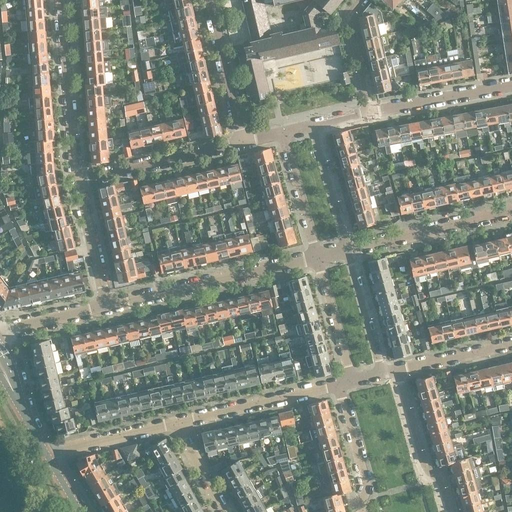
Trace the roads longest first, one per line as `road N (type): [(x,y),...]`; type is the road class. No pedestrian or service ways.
road 1 (residential): [(108,305),(317,255)]
road 2 (residential): [(76,181),(59,0)]
road 3 (residential): [(173,424),(338,384)]
road 4 (residential): [(346,248),(511,210)]
road 5 (residential): [(76,181),(239,142)]
road 6 (residential): [(446,511),(438,483),(422,470),(395,370)]
road 7 (residential): [(239,142),(206,0)]
road 8 (residential): [(369,113),(511,85)]
road 9 (residential): [(361,511),(366,486),(338,384)]
road 10 (residential): [(45,452),(173,424)]
road 11 (residential): [(351,381),(317,255)]
road 12 (residential): [(378,374),(346,248)]
road 13 (residential): [(108,305),(76,181)]
road 14 (residential): [(317,255),(284,132)]
road 15 (residential): [(346,248),(314,125)]
road 16 (residential): [(395,370),(511,343)]
